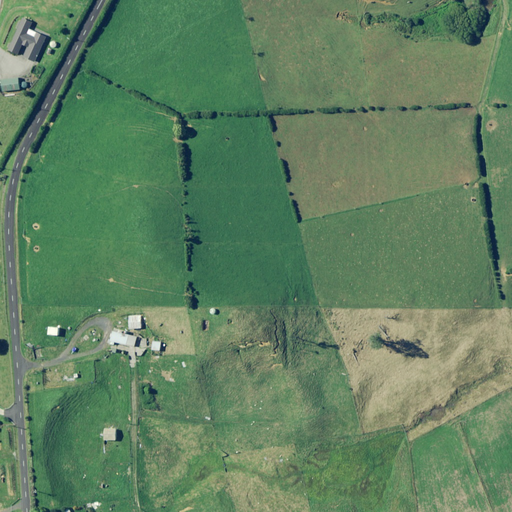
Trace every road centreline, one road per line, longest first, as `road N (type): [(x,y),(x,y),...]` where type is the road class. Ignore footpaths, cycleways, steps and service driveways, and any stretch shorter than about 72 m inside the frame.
road 1 (unclassified): [(0,223),(18,511)]
road 2 (unclassified): [(99,0),(15,153),(0,215)]
